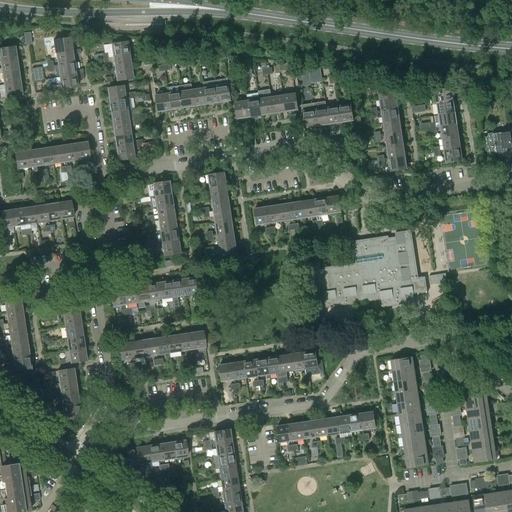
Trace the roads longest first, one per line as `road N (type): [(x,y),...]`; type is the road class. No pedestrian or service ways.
road 1 (residential): [(511,392),(430,339),(360,352),(316,404),(149,426),(105,410)]
road 2 (residential): [(511,180),(370,200),(297,148),(119,174),(103,185)]
road 3 (secondary): [(219,10),(511,49)]
road 4 (residential): [(105,410),(109,388),(83,215),(103,185)]
road 5 (secondary): [(0,6),(219,10)]
road 6 (residential): [(103,185),(92,111),(43,118)]
